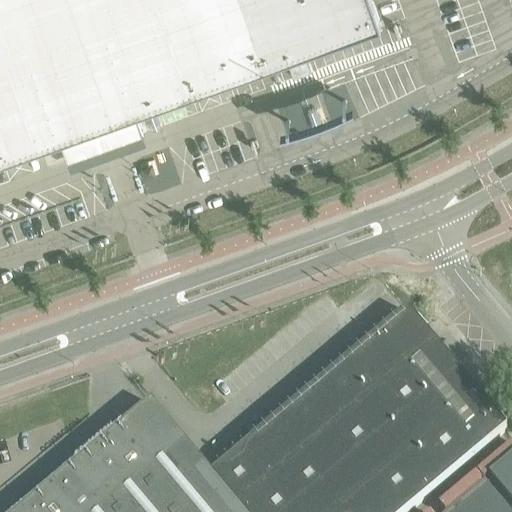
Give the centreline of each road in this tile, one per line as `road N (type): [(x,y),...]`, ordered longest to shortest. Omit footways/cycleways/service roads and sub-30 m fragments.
road 1 (secondary): [(0,376),(428,221)]
road 2 (secondary): [(418,200),(0,347)]
road 3 (unclassified): [(511,337),(428,221)]
